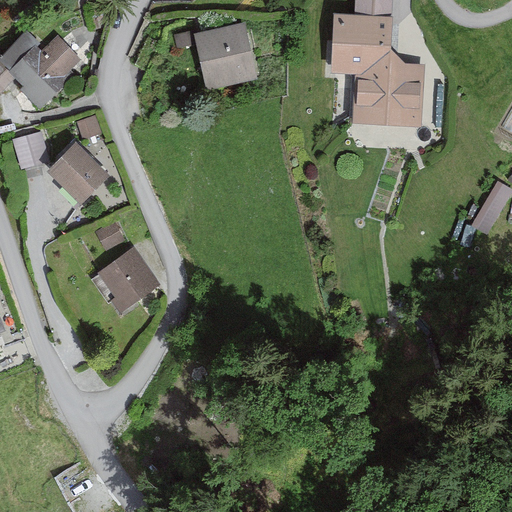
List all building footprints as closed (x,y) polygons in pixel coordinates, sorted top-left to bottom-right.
[(423,67),(404,66),(393,52),(396,19),(338,15),(333,78),(361,80),(359,104),(355,104),(353,124),(418,129),(423,67)] [(246,28),(198,38),(210,92),(258,82),(246,28)] [(80,62),(55,39),(41,53),(35,47),(11,72),(25,86),(22,89),(42,109),(66,84),(63,81),(80,62)] [(95,118),(78,124),(84,141),(100,136),(95,118)] [(13,139),(23,168),(50,159),(40,130),(13,139)] [(110,175),(74,144),(49,173),(85,204),(110,175)] [(496,180),(475,224),(490,232),(511,187),(496,180)] [(158,287),(133,251),(96,276),(121,313),(158,287)]
